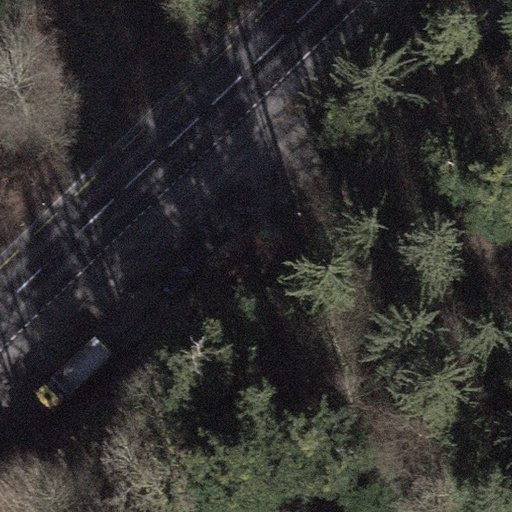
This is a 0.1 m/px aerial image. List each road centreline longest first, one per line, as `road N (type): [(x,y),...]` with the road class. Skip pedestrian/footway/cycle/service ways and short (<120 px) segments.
road 1 (primary): [(0,311),(324,0)]
road 2 (track): [(161,156),(218,178),(511,9)]
